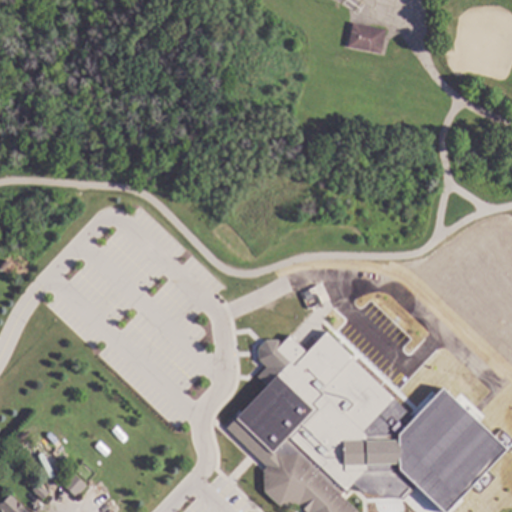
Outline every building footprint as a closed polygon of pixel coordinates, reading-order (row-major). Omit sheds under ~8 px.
[(387,29),(382,53),(349,46),(354,22),(387,29)] [(322,334),(350,359),(348,360),(390,399),(359,433),(363,438),(377,437),(377,471),(363,471),(363,473),(360,473),(342,494),(359,510),(359,511),(308,511),(300,504),(280,505),(266,491),(265,470),(269,466),(228,427),(265,388),(254,378),(290,341),(304,354),(322,334)] [(88,485),(78,496),(64,484),(74,473),(88,485)] [(50,492),(44,499),(34,490),(40,483),(50,492)] [(31,511),(5,511),(0,507),(0,505),(12,493),(31,511)]
